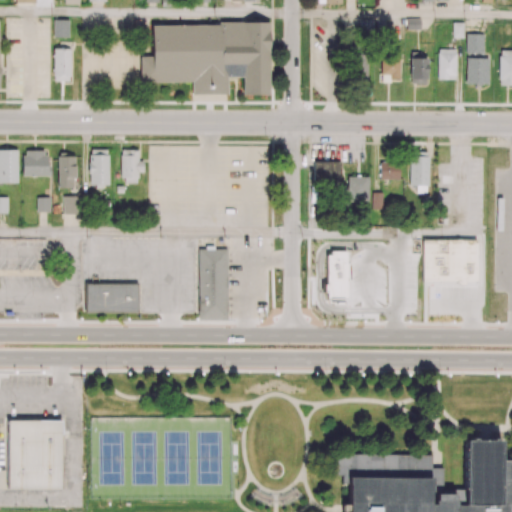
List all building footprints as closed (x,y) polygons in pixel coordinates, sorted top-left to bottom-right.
[(405,18),(405,29),(419,29),(419,18),(405,18)] [(52,19),(52,37),(67,37),(67,19),(52,19)] [(190,93),(226,94),(226,76),(242,76),(241,95),(268,95),(267,22),(218,21),(218,25),(150,25),(151,57),(139,57),(139,82),(190,81),(190,93)] [(451,22),(451,37),(462,37),(462,22),(451,22)] [(464,34),(464,53),(482,53),(483,34),(464,34)] [(0,150),(0,183),(16,183),(16,150),(0,150)] [(35,197),(35,211),(48,211),(48,197),(35,197)] [(422,242),(422,284),(478,284),(477,241),(422,242)] [(350,249),(350,293),(370,293),(371,249),(350,249)] [(199,251),(200,319),(229,319),(229,251),(199,251)] [(86,284),(86,313),(138,313),(138,284),(86,284)] [(6,420),(6,492),(63,492),(64,421),(6,420)] [(331,454),(431,455),(431,466),(442,467),(443,488),(465,489),(466,440),(501,439),(501,460),(511,460),(511,511),(348,511),(348,487),(341,487),(341,476),(332,476),(331,454)]
